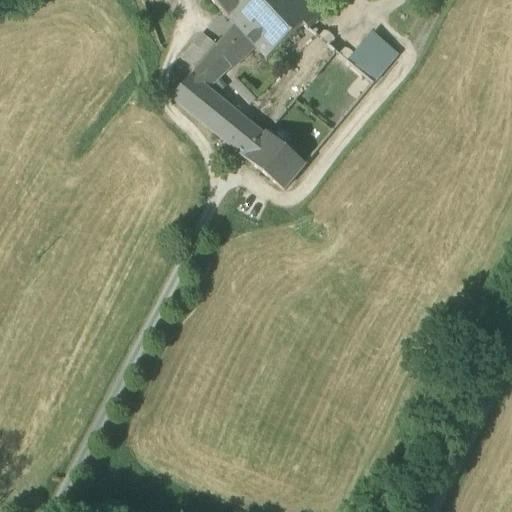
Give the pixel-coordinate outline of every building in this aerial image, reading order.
[(207,0),(228,22),(251,0),(207,0)] [(266,63),(303,29),(276,0),(251,0),(228,22),(234,28),(254,49),(266,63)] [(303,0),(276,0),(303,29),(307,34),(322,20),(303,0)] [(196,74),(191,79),(204,90),(254,49),(234,28),(217,49),(196,74)] [(181,62),(196,74),(217,49),(202,36),(181,62)] [(376,40),(353,69),(374,86),(397,58),(376,40)] [(172,102),(246,162),(263,138),(204,90),(191,79),(172,102)] [(284,193),(305,168),(265,137),(263,138),(246,162),(284,193)]
